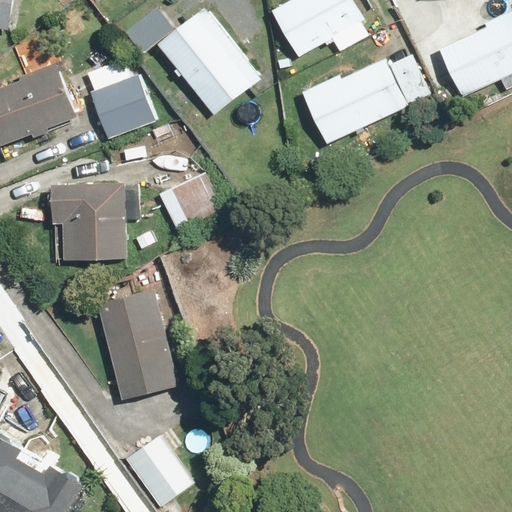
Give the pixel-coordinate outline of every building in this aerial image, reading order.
[(0,0),(0,27),(12,30),(18,0),(0,0)] [(373,35),(353,0),(294,0),(275,11),(300,55),(333,37),(341,52),(373,35)] [(144,53),(176,27),(158,6),(127,32),(144,53)] [(511,83),(511,9),(487,21),(489,27),(442,48),(464,96),(501,79),(505,87),(511,83)] [(260,79),(207,10),(161,45),(215,114),(260,79)] [(414,54),(390,66),(387,59),(344,79),(341,74),(305,91),(329,142),(409,105),(407,101),(431,90),(414,54)] [(97,91),(92,92),(109,138),(158,120),(135,56),(90,72),(97,91)] [(0,146),(79,117),(59,62),(21,76),(22,80),(0,88),(0,146)] [(230,208),(213,170),(162,193),(179,231),(230,208)] [(142,220),(143,186),(55,184),(54,224),(65,224),(64,257),(125,259),(126,219),(142,220)] [(156,288),(100,303),(124,399),(181,385),(156,288)] [(0,511),(81,511),(73,506),(85,487),(0,430),(0,511)] [(128,447),(133,454),(128,458),(163,506),(196,483),(173,451),(184,443),(174,430),(160,440),(152,430),(128,447)]
